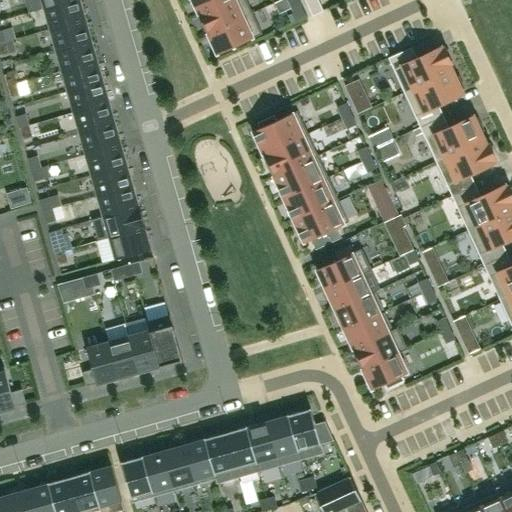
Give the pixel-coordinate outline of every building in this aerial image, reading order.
[(86,19),(84,14),(80,0),(72,0),(44,8),(50,29),(86,19)] [(191,0),(198,14),(228,0),(191,0)] [(252,13),(246,0),(228,0),(198,14),(207,33),(252,13)] [(318,0),(305,0),(312,15),(323,11),(318,0)] [(262,33),(252,13),(207,33),(217,54),(262,33)] [(92,39),(88,29),(86,19),(50,29),(56,50),(92,39)] [(13,39),(5,41),(8,53),(16,51),(13,39)] [(97,60),(94,50),(92,39),(56,50),(62,70),(97,60)] [(0,55),(8,53),(5,41),(0,42),(0,55)] [(388,58),(404,93),(452,71),(449,63),(451,62),(444,48),(442,49),(441,46),(416,58),(411,47),(388,58)] [(103,81),(100,70),(97,60),(62,70),(68,91),(103,81)] [(438,105),(462,94),(461,90),(464,88),(459,76),(455,78),(452,71),(404,93),(420,127),(443,116),(438,105)] [(17,83),(14,72),(4,74),(7,86),(17,83)] [(109,102),(108,98),(103,81),(68,91),(74,112),(109,102)] [(20,95),(17,83),(7,86),(11,97),(20,95)] [(115,123),(112,113),(109,102),(74,112),(80,133),(115,123)] [(337,107),(342,118),(351,113),(346,103),(337,107)] [(263,154),(308,133),(297,110),(276,120),(274,116),(258,123),(261,127),(252,131),(263,154)] [(29,125),(25,113),(16,116),(19,128),(29,125)] [(342,118),(347,128),(356,124),(351,113),(342,118)] [(435,160),(483,138),(480,131),(483,130),(478,118),(474,119),(472,115),(448,127),(443,116),(420,127),(435,160)] [(121,144),(118,134),(115,123),(80,133),(86,154),(121,144)] [(32,136),(29,125),(19,128),(22,139),(32,136)] [(273,176),(318,155),(308,133),(263,154),(273,176)] [(452,195),(475,185),(470,174),(494,163),(493,160),(495,159),(489,145),(486,146),(483,138),(435,160),(452,195)] [(127,165),(124,154),(121,144),(86,154),(91,175),(127,165)] [(357,150),(362,161),(371,157),(366,146),(357,150)] [(41,167),(37,155),(28,158),(31,169),(41,167)] [(283,198),(328,177),(318,155),(273,176),(283,198)] [(371,157),(362,161),(367,172),(376,168),(371,157)] [(133,185),(130,175),(127,165),(91,175),(97,196),(133,185)] [(44,178),(41,167),(31,169),(34,181),(44,178)] [(293,219),(338,199),(328,177),(283,198),(293,219)] [(467,230),(511,209),(511,195),(508,186),(505,187),(504,184),(480,195),(475,185),(452,195),(467,230)] [(138,205),(138,202),(133,185),(97,196),(103,216),(139,206),(139,205),(138,205)] [(373,194),(384,220),(397,214),(385,188),(379,191),(373,194)] [(53,208),(49,197),(40,199),(43,211),(53,208)] [(338,199),(293,219),(303,242),(312,238),(316,247),(340,237),(335,228),(348,221),(338,199)] [(145,227),(144,223),(139,206),(103,216),(109,237),(145,227)] [(56,220),(53,208),(43,211),(46,222),(56,220)] [(483,264),(507,253),(502,243),(511,238),(511,209),(467,230),(483,264)] [(391,218),(396,229),(405,225),(400,214),(391,218)] [(151,249),(146,231),(145,228),(146,228),(145,227),(109,237),(115,259),(151,249)] [(64,250),(61,238),(51,241),(55,253),(64,250)] [(326,290),(370,269),(361,248),(316,269),(326,290)] [(413,249),(404,253),(409,264),(418,260),(413,249)] [(68,261),(64,250),(55,253),(58,264),(68,261)] [(511,264),(507,253),(483,264),(500,300),(511,293),(511,264)] [(131,263),(135,274),(142,273),(139,261),(131,263)] [(135,274),(131,263),(123,265),(126,276),(135,274)] [(371,293),(380,289),(370,269),(326,290),(334,310),(371,293)] [(436,287),(447,281),(442,269),(430,275),(436,287)] [(90,275),(93,286),(100,284),(97,273),(90,275)] [(85,289),(93,286),(90,275),(82,277),(85,289)] [(418,282),(423,293),(432,289),(427,278),(418,282)] [(423,293),(428,304),(437,299),(432,289),(423,293)] [(380,312),(371,293),(334,310),(343,328),(343,329),(380,312)] [(511,293),(500,300),(511,326),(511,293)] [(352,349),(398,328),(397,327),(389,331),(380,312),(343,329),(352,349)] [(150,330),(160,365),(182,359),(169,315),(147,321),(149,330),(150,330)] [(436,321),(441,332),(450,328),(445,317),(436,321)] [(362,369),(407,348),(398,328),(352,349),(362,369)] [(441,332),(446,343),(455,339),(450,328),(441,332)] [(150,330),(149,330),(130,336),(140,371),(160,365),(150,330)] [(140,371),(130,336),(109,342),(119,377),(140,371)] [(474,337),(462,343),(468,354),(480,349),(474,337)] [(119,377),(109,342),(87,348),(92,369),(82,372),(86,386),(119,377)] [(407,348),(362,369),(371,389),(385,383),(387,387),(402,380),(400,376),(408,372),(398,353),(407,349),(407,348)] [(4,367),(0,367),(0,410),(26,403),(22,388),(11,391),(4,367)] [(288,415),(300,459),(301,459),(298,450),(321,444),(333,440),(324,421),(315,424),(310,407),(309,408),(309,409),(288,415)] [(267,421),(280,465),(285,464),(300,459),(288,415),(267,421)] [(267,421),(246,427),(259,471),(280,465),(267,421)] [(259,471),(246,427),(225,432),(238,477),(259,471)] [(509,445),(502,430),(495,433),(502,448),(509,445)] [(238,477),(225,432),(205,438),(217,483),(238,477)] [(487,437),(494,451),(502,448),(495,433),(487,437)] [(184,444),(195,484),(200,483),(215,479),(217,483),(205,438),(184,444)] [(184,444),(163,450),(174,490),(195,484),(184,444)] [(468,459),(463,448),(456,452),(461,463),(468,459)] [(154,496),(174,490),(163,450),(142,456),(154,496)] [(448,455),(453,466),(461,463),(456,452),(448,455)] [(120,461),(132,502),(154,496),(142,456),(122,462),(121,461),(120,461)] [(434,475),(441,471),(436,460),(429,464),(434,475)] [(100,506),(99,507),(100,511),(115,511),(124,510),(111,465),(107,466),(90,471),(90,470),(89,470),(100,506)] [(100,506),(89,470),(89,471),(69,477),(78,511),(80,511),(81,511),(99,507),(100,506)] [(306,478),(309,489),(317,487),(313,475),(306,478)] [(334,511),(346,507),(348,511),(366,511),(350,476),(314,493),(323,511),(334,511)] [(80,511),(78,511),(69,477),(59,479),(49,482),(48,482),(56,511),(80,511),(81,511),(80,511)] [(306,478),(298,480),(301,492),(309,489),(306,478)] [(511,511),(511,479),(495,487),(497,492),(506,511),(511,511)] [(56,511),(48,482),(47,482),(47,483),(27,489),(34,511),(56,511)] [(34,511),(27,489),(7,494),(11,511),(34,511)] [(506,511),(497,492),(478,500),(477,501),(482,511),(506,511)] [(11,511),(7,494),(0,496),(0,511),(11,511)] [(270,509),(277,507),(274,495),(266,498),(270,509)] [(270,509),(266,498),(258,500),(262,511),(270,509)] [(482,511),(477,501),(459,509),(458,510),(458,511),(482,511)]
